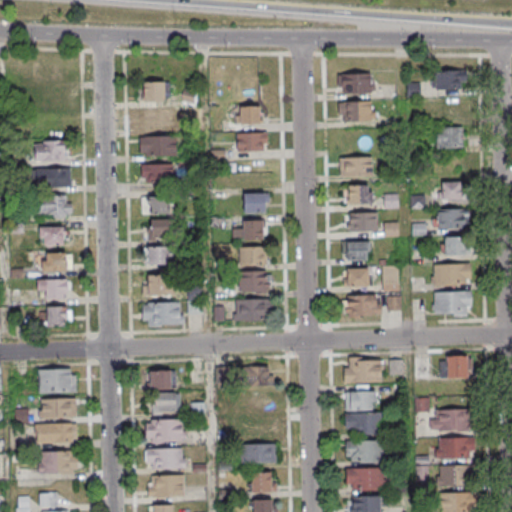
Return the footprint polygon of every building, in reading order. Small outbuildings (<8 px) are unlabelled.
[(434,70),(434,88),(465,88),(465,70),(434,70)] [(373,93),(373,73),(339,73),(339,93),(373,93)] [(142,101),(166,101),(166,81),(142,81),(142,101)] [(62,108),(62,87),(29,87),(29,108),(62,108)] [(461,98),(435,98),(435,117),(461,117),(461,98)] [(374,121),(374,101),(338,101),(338,121),(374,121)] [(236,123),(260,123),(260,105),(236,105),(236,123)] [(139,128),(173,128),(173,107),(139,107),(139,128)] [(436,127),(436,148),(462,148),(462,126),(436,127)] [(236,150),(266,150),(266,131),(236,131),(236,150)] [(139,136),(139,155),(176,155),(176,136),(139,136)] [(65,160),(65,140),(34,140),(34,160),(65,160)] [(340,156),(340,175),(372,175),(372,156),(340,156)] [(141,182),(172,182),(172,163),(141,163),(141,182)] [(70,168),(37,168),(37,187),(70,187),(70,168)] [(461,181),(439,181),(439,200),(461,200),(461,181)] [(372,184),(343,184),(343,204),(372,204),(372,184)] [(264,212),(264,193),(243,193),(243,212),(264,212)] [(36,195),(36,215),(71,215),(71,195),(36,195)] [(170,196),(142,196),(142,214),(170,214),(170,196)] [(466,228),(466,209),(436,209),(436,228),(466,228)] [(377,212),(346,212),(346,231),(377,231),(377,212)] [(169,239),(169,219),(147,219),(147,239),(169,239)] [(232,238),(263,238),(263,220),(241,220),(241,228),(232,228),(232,238)] [(39,245),(66,245),(66,227),(39,227),(39,245)] [(442,255),(464,255),(464,236),(442,236),(442,255)] [(368,241),(342,241),(342,259),(368,259),(368,241)] [(167,245),(146,245),(146,263),(167,263),(167,245)] [(266,246),(238,246),(238,264),(266,264),(266,246)] [(70,252),(42,252),(42,270),(70,270),(70,252)] [(470,284),(470,263),(433,263),(433,284),(470,284)] [(367,268),(343,268),(343,286),(367,286),(367,268)] [(266,270),(238,270),(238,292),(266,292),(266,270)] [(143,294),(173,294),(173,274),(143,274),(143,294)] [(382,276),(382,291),(398,291),(398,276),(382,276)] [(44,289),(44,298),(68,298),(68,279),(36,279),(36,289),(44,289)] [(187,286),(187,314),(203,314),(203,286),(187,286)] [(433,291),(433,314),(471,314),(471,291),(433,291)] [(379,315),(379,294),(343,294),(343,315),(379,315)] [(400,309),(400,298),(388,298),(388,309),(400,309)] [(235,320),(269,320),(269,300),(235,300),(235,320)] [(142,324),(183,324),(183,302),(142,302),(142,324)] [(71,306),(46,306),(46,326),(71,326),(71,306)] [(414,377),(429,377),(429,356),(414,356),(414,377)] [(466,356),(441,356),(441,378),(466,378),(466,356)] [(345,359),(345,383),(381,383),(381,359),(345,359)] [(272,386),(272,366),(243,366),(243,386),(272,386)] [(76,392),(76,368),(38,368),(38,392),(76,392)] [(175,389),(175,370),(148,370),(148,389),(175,389)] [(239,410),(273,410),(273,390),(239,390),(239,410)] [(345,391),(345,410),(375,410),(375,391),(345,391)] [(176,392),(153,392),(153,412),(176,412),(176,392)] [(76,418),(76,398),(38,398),(38,418),(76,418)] [(430,430),(469,430),(469,409),(430,409),(430,430)] [(383,414),(345,414),(345,435),(383,435),(383,414)] [(147,419),(147,442),(185,442),(185,419),(147,419)] [(236,439),(274,439),(274,419),(236,419),(236,439)] [(76,443),(76,423),(36,423),(36,443),(76,443)] [(474,458),(474,438),(434,438),(434,458),(474,458)] [(345,441),(345,463),(383,463),(383,441),(345,441)] [(275,444),(241,444),(241,463),(275,463),(275,444)] [(145,449),(145,469),(184,469),(184,449),(145,449)] [(77,474),(77,452),(38,452),(38,474),(77,474)] [(439,487),(477,487),(477,466),(439,466),(439,487)] [(345,469),(345,491),(384,491),(384,469),(345,469)] [(271,472),(249,472),(249,492),(271,492),(271,472)] [(148,475),(148,497),(184,497),(184,475),(148,475)] [(57,494),(39,495),(40,508),(58,507),(57,494)] [(475,511),(475,494),(439,494),(439,511),(475,511)] [(379,511),(379,497),(351,497),(350,511),(379,511)] [(29,511),(29,498),(16,498),(16,511),(29,511)] [(272,511),(272,499),(251,499),(250,511),(272,511)]
